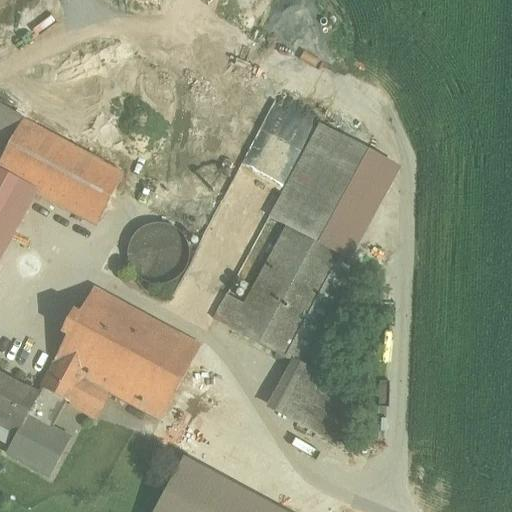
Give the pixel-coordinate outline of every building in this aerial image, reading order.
[(151,20),(114,107),(195,142),(232,54),(151,20)] [(0,146),(9,151),(0,168),(0,277),(53,176),(122,212),(139,179),(232,227),(250,193),(60,93),(48,117),(12,98),(0,120),(0,146)] [(396,137),(351,113),(304,204),(353,227),(396,137)] [(186,236),(135,223),(122,274),(173,287),(186,236)] [(326,223),(260,324),(351,369),(405,265),(326,223)] [(232,338),(119,279),(67,377),(99,394),(112,369),(193,412),(232,338)] [(94,396),(4,352),(0,360),(0,404),(72,440),(94,396)] [(287,361),(261,409),(293,426),(318,377),(287,361)] [(277,511),(185,462),(157,511),(277,511)]
